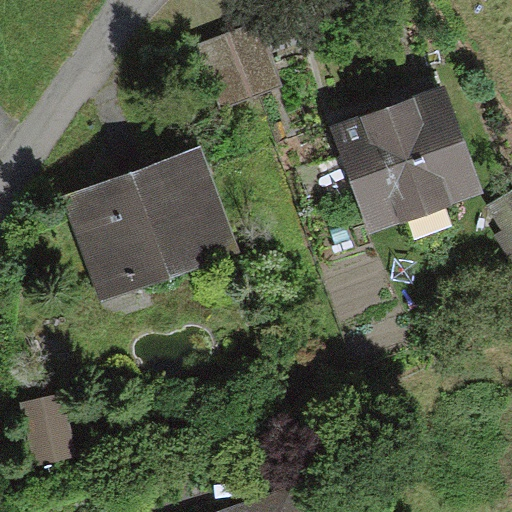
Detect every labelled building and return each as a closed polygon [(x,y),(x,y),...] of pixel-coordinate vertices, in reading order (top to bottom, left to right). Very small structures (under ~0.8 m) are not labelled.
[(252,0),(259,15),(272,49),(308,35),(294,0),(252,0)] [(195,40),(220,105),(283,80),(272,49),(259,15),(195,40)] [(448,72),(334,115),(374,221),(488,178),(448,72)] [(61,185),(101,294),(242,243),(202,134),(61,185)] [(502,224),(494,229),(511,256),(511,186),(488,201),(502,224)] [(64,388),(21,396),(34,462),(77,453),(64,388)] [(309,511),(295,474),(190,511),(309,511)]
